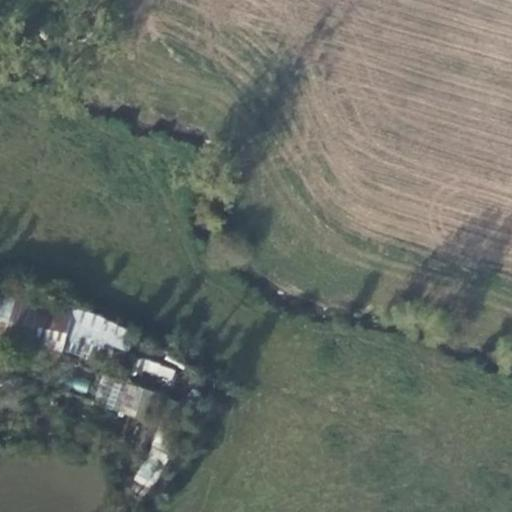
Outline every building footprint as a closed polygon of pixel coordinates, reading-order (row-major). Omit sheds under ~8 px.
[(0,312),(11,315),(18,295),(0,290),(0,312)] [(11,315),(4,338),(62,351),(75,353),(76,349),(99,357),(108,341),(123,350),(130,333),(101,316),(74,307),(73,309),(19,293),(18,295),(11,315)] [(171,381),(175,368),(137,358),(133,371),(171,381)] [(102,374),(93,402),(152,420),(160,392),(102,374)] [(151,489),(166,455),(150,447),(135,481),(151,489)]
